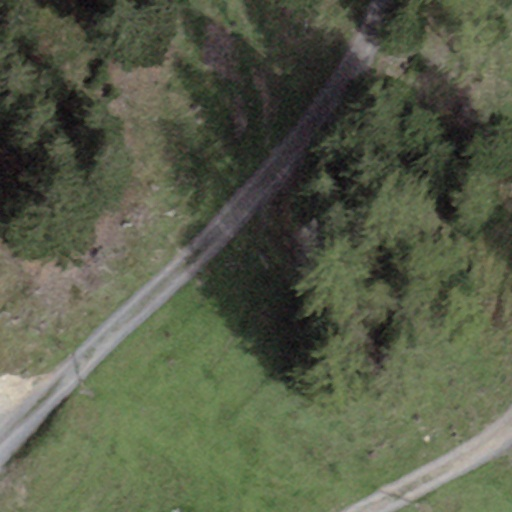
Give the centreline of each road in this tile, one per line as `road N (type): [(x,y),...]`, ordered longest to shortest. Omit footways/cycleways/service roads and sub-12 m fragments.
road 1 (track): [(417,0),(328,112),(0,434)]
road 2 (track): [(353,511),(489,436),(511,404)]
